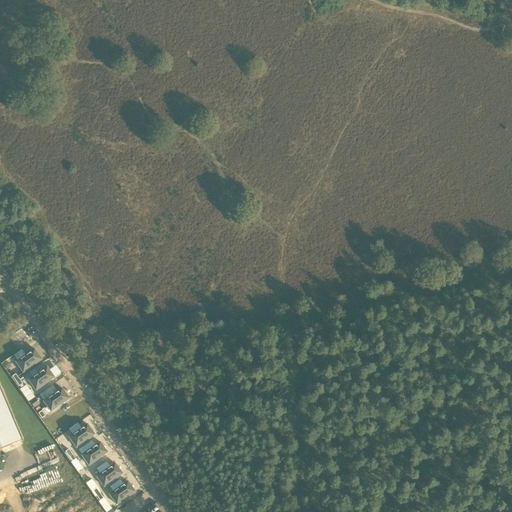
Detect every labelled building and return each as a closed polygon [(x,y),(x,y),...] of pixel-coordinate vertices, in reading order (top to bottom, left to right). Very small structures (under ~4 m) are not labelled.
[(42,360),(34,349),(16,362),(23,373),(42,360)] [(47,367),(28,380),(36,391),(55,378),(47,367)] [(0,450),(22,441),(0,387),(0,450)] [(70,399),(62,388),(43,401),(51,412),(70,399)] [(34,398),(29,402),(34,408),(36,406),(39,404),(34,398)] [(71,434),(81,426),(78,422),(68,430),(71,434)] [(69,437),(76,448),(95,435),(87,424),(69,437)] [(108,453),(100,442),(81,455),(89,466),(108,453)] [(96,477),(104,487),(123,474),(115,463),(96,477)] [(117,505),(135,492),(128,481),(109,494),(117,505)]
